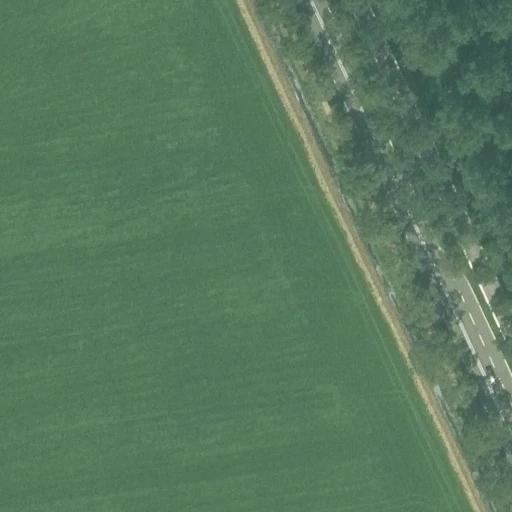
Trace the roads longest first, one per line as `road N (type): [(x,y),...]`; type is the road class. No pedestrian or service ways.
road 1 (primary): [(511,441),(311,0)]
road 2 (unclassified): [(511,336),(355,0)]
